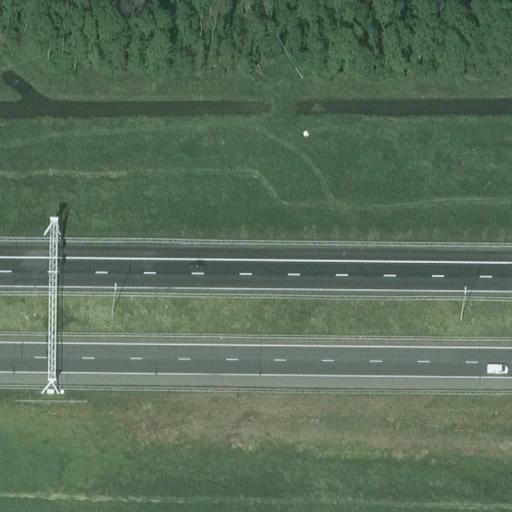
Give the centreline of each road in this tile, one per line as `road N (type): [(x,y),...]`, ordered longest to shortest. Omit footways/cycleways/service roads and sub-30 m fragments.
road 1 (motorway): [(511,277),(0,272)]
road 2 (motorway): [(0,358),(511,363)]
